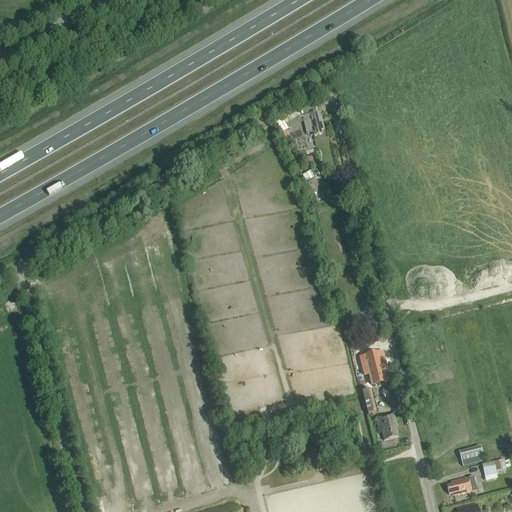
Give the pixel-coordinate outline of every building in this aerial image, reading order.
[(302,118),(306,134),(312,133),(313,137),(322,135),(321,131),(324,130),(320,113),(317,114),(315,106),(298,110),(300,119),(302,118)] [(285,126),(299,118),(295,111),(274,123),(281,134),(288,130),(285,126)] [(367,366),(362,367),(364,376),(369,374),(372,386),(384,383),(381,371),(386,370),(384,362),(379,363),(377,354),(365,357),(367,366)] [(368,417),(377,414),(372,391),(362,393),(368,417)] [(383,441),(401,436),(395,414),(377,419),(383,441)] [(482,457),(480,448),(458,453),(461,463),(482,457)] [(503,461),(481,466),(484,478),(496,475),(495,474),(505,472),(503,461)] [(454,497),(477,491),(473,477),(450,482),(451,485),(446,486),(448,495),(453,494),(454,497)]
